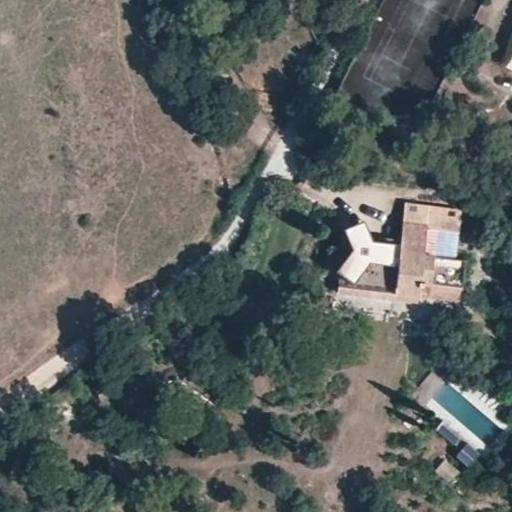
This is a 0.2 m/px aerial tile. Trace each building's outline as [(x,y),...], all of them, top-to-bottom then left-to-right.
[(342,249),(330,247),(327,269),(335,270),(334,271),(339,275),(336,292),(371,296),(372,291),(418,296),(419,282),(439,284),(438,299),(459,301),(463,271),(464,265),(465,260),(455,259),(423,255),(426,228),(459,232),(461,211),(404,204),(399,244),(393,243),(391,261),(377,259),(379,242),(371,241),(362,220),(341,229),(344,236),(342,249)] [(459,232),(426,228),(423,255),(455,259),(459,232)] [(377,259),(391,261),(393,243),(379,242),(377,259)] [(372,291),(371,296),(336,292),(334,310),(415,320),(416,311),(458,316),(459,301),(438,299),(439,284),(419,282),(418,296),(372,291)] [(460,438),(442,421),(436,428),(455,444),(460,438)] [(455,444),(462,450),(467,444),(460,438),(455,444)]
